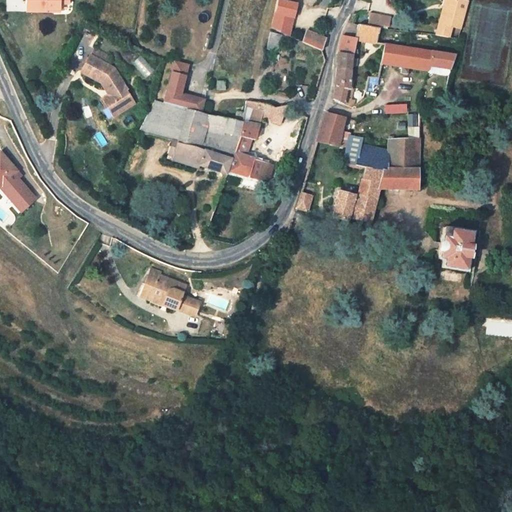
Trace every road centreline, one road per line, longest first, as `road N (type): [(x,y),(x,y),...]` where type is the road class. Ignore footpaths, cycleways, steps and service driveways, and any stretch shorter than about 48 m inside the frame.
road 1 (tertiary): [(317,107),(287,208),(262,238),(208,261),(173,258),(71,202),(46,176),(0,71)]
road 2 (unknown): [(262,238),(427,283)]
